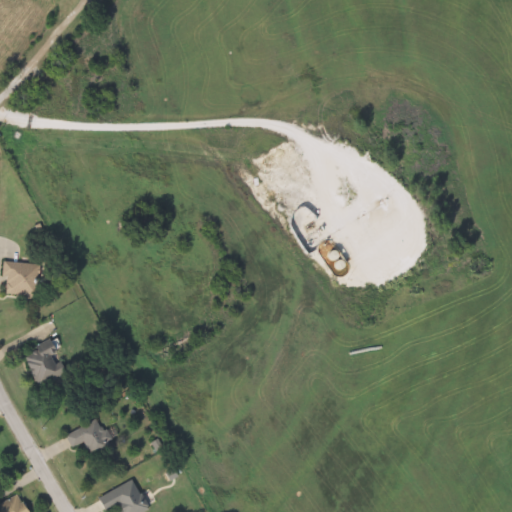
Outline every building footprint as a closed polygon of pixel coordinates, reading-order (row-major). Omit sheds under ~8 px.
[(351,268),(338,276),(327,256),(341,248),(351,268)] [(10,275),(4,275),(6,260),(44,263),(42,296),(9,293),(10,275)] [(48,388),(26,358),(51,340),(73,370),(48,388)] [(60,428),(93,410),(110,440),(88,452),(80,437),(69,444),(60,428)] [(128,470),(93,490),(104,510),(116,503),(120,511),(130,511),(146,503),(128,470)] [(39,511),(23,484),(0,497),(0,511),(39,511)]
